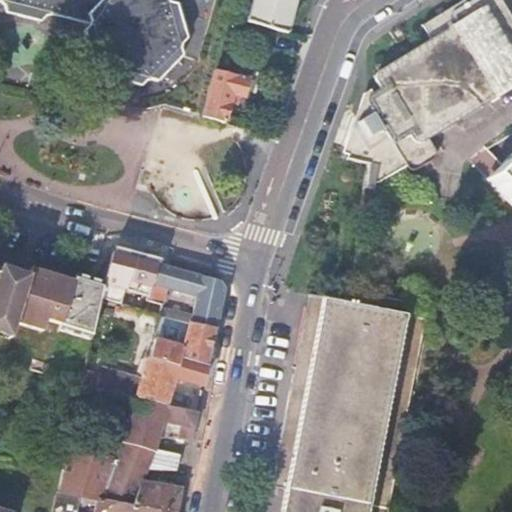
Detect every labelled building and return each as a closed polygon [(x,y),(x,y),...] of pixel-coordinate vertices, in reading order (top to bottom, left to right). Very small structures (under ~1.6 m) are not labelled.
[(0,0),(0,4),(2,5),(5,14),(40,22),(48,16),(90,26),(83,33),(93,67),(103,70),(105,80),(140,88),(148,81),(159,84),(183,58),(180,47),(186,40),(176,5),(168,3),(170,0),(0,0)] [(244,0),(231,0),(227,17),(239,21),(244,0)] [(249,0),(244,21),(286,32),(294,0),(249,0)] [(346,156),(344,162),(365,168),(362,191),(370,191),(375,175),(384,177),(403,165),(409,172),(413,173),(434,160),(436,154),(428,141),(511,89),(511,19),(500,0),(463,0),(421,27),(430,41),(377,73),(373,80),(380,91),(368,98),(366,102),(368,107),(359,112),(346,149),(349,154),(346,156)] [(248,83),(212,73),(201,118),(224,125),(232,96),(243,99),(248,83)] [(511,156),(488,180),(511,205),(511,156)] [(157,266),(115,254),(101,303),(114,307),(113,311),(134,317),(136,312),(143,314),(147,299),(157,266)] [(12,322),(26,273),(0,265),(0,336),(7,338),(12,322)] [(218,283),(157,266),(147,299),(163,303),(167,290),(195,298),(189,324),(213,330),(221,290),(218,283)] [(26,273),(12,322),(43,331),(46,320),(60,324),(58,331),(88,339),(105,282),(71,272),(69,279),(28,267),(26,273)] [(285,487),(279,511),(385,511),(426,308),(354,293),(352,302),(310,294),(272,484),(285,487)] [(207,356),(213,330),(189,324),(187,324),(182,343),(155,336),(148,360),(176,368),(179,360),(205,368),(207,356)] [(123,400),(164,409),(172,383),(174,383),(175,380),(201,388),(205,368),(179,360),(176,368),(148,360),(147,359),(141,378),(117,372),(116,379),(111,398),(123,400)] [(116,379),(84,372),(80,391),(96,394),(111,398),(116,379)] [(80,391),(76,407),(83,409),(84,403),(94,405),(96,394),(80,391)] [(164,409),(123,400),(122,405),(132,408),(115,459),(82,450),(67,445),(56,493),(66,496),(95,501),(152,511),(176,511),(181,491),(143,485),(157,442),(175,438),(191,442),(196,415),(164,409)] [(88,425),(73,421),(67,445),(82,450),(88,425)] [(66,496),(56,493),(51,511),(76,511),(63,509),(66,496)] [(92,511),(152,511),(95,501),(92,511)]
